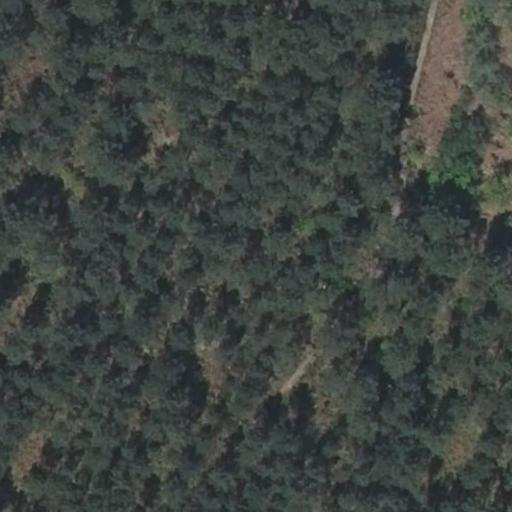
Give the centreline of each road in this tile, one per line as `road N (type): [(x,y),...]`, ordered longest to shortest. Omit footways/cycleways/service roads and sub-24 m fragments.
road 1 (track): [(179,511),(443,195)]
road 2 (track): [(511,250),(408,157),(418,68),(438,0)]
